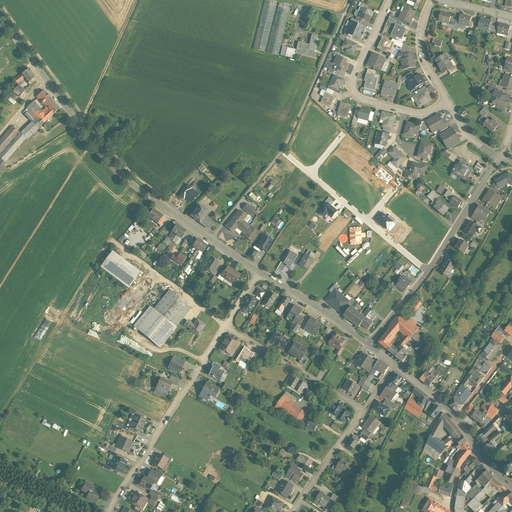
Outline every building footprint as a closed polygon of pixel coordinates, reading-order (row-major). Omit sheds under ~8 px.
[(277,2),(270,0),(265,0),(253,49),(265,52),(277,2)] [(279,2),(267,52),(279,55),(291,5),(279,2)] [(366,9),(360,7),(362,8),(360,12),(371,17),(373,13),(366,9)] [(415,13),(403,7),(398,18),(410,24),(415,13)] [(371,17),(360,12),(358,17),(356,16),(362,19),(369,22),(371,17)] [(451,15),(443,13),(443,12),(441,12),(438,21),(442,22),(443,22),(449,23),(449,24),(450,19),(451,14),(451,15)] [(469,17),(461,15),(459,21),(458,24),(459,25),(459,24),(465,25),(464,26),(469,27),(470,23),(473,24),(473,22),(470,21),(471,17),(469,17)] [(490,22),(482,20),(482,19),(480,19),(477,28),(482,30),(482,29),(488,30),(488,31),(490,25),(491,21),(490,21),(490,22)] [(357,25),(351,22),(346,33),(352,36),(360,39),(365,28),(357,25)] [(395,25),(391,35),(399,39),(401,36),(403,37),(406,29),(401,27),(396,24),(395,25)] [(507,26),(499,24),(500,24),(499,24),(498,27),(497,33),(497,32),(503,34),(503,35),(507,36),(509,30),(510,26),(507,26)] [(310,45),(299,42),(297,48),(301,49),(300,52),(307,54),(307,55),(315,58),(317,53),(314,52),(318,37),(312,35),(310,45)] [(388,40),(382,38),(378,48),(382,50),(383,48),(390,51),(394,43),(388,40)] [(440,40),(434,39),(432,45),(441,47),(442,44),(439,43),(440,40)] [(357,45),(346,40),(345,41),(343,47),(349,50),(348,52),(353,54),(357,45)] [(283,46),(281,55),(294,59),(296,50),(283,46)] [(385,59),(373,53),(368,65),(373,67),(374,66),(380,69),(385,59)] [(411,53),(404,55),(405,59),(401,60),(403,69),(415,67),(412,53),(411,53)] [(445,54),(435,60),(443,73),(448,70),(453,67),(445,54)] [(341,57),(337,55),(336,57),(333,63),(339,66),(338,69),(345,73),(345,72),(349,64),(345,62),(346,60),(341,57)] [(453,67),(448,70),(450,74),(458,69),(456,65),(453,67)] [(14,80),(17,84),(21,81),(22,84),(26,81),(28,84),(35,78),(28,69),(14,80)] [(367,73),(366,73),(365,79),(366,79),(364,88),(375,91),(378,79),(374,78),(375,75),(373,75),(367,73)] [(420,74),(414,78),(413,77),(410,73),(404,76),(410,86),(412,85),(414,88),(424,82),(420,74)] [(511,77),(504,75),(502,81),(500,86),(511,90),(511,77)] [(344,80),(334,76),(329,86),(338,90),(341,83),(343,84),(344,80)] [(397,85),(385,82),(381,95),(387,96),(387,94),(394,96),(396,90),(397,85)] [(20,97),(25,91),(23,89),(19,86),(18,85),(13,91),(20,97)] [(418,94),(416,95),(414,96),(416,100),(415,101),(419,107),(431,100),(428,94),(429,93),(426,89),(418,94)] [(0,171),(7,165),(4,163),(17,148),(19,150),(21,148),(19,147),(25,140),(26,141),(27,140),(33,135),(34,136),(37,133),(36,132),(41,127),(41,126),(44,123),(53,114),(59,109),(50,98),(44,91),(36,97),(48,111),(43,115),(41,113),(43,112),(33,102),(26,108),(28,111),(24,114),(31,122),(20,132),(13,126),(0,139),(0,171)] [(497,92),(495,91),(493,97),(496,97),(494,102),(497,103),(496,104),(500,105),(499,106),(505,108),(507,109),(510,101),(509,101),(510,96),(497,92)] [(326,92),(325,92),(321,103),(330,107),(335,97),(332,95),(326,92)] [(341,102),(338,115),(347,118),(348,114),(347,114),(349,105),(351,105),(341,102)] [(370,112),(361,109),(359,116),(358,118),(359,118),(368,121),(370,112)] [(396,116),(382,113),(381,119),(385,120),(384,127),(391,129),(392,129),(396,116)] [(435,117),(427,122),(429,127),(432,131),(439,127),(441,131),(448,127),(446,124),(445,125),(438,114),(434,117),(435,117)] [(493,119),(490,122),(485,118),(481,122),(492,132),(498,125),(494,122),(495,120),(493,119)] [(418,125),(407,122),(404,135),(413,137),(414,130),(418,131),(419,126),(419,125),(418,125)] [(452,128),(440,135),(448,149),(451,148),(449,144),(458,139),(458,138),(454,132),(455,132),(452,128)] [(384,134),(378,132),(375,144),(385,146),(388,135),(384,134)] [(458,139),(449,144),(451,148),(461,142),(458,138),(458,139)] [(432,145),(421,142),(417,157),(423,158),(426,159),(428,153),(427,153),(428,149),(431,150),(432,145)] [(384,147),(375,157),(377,159),(382,155),(386,150),(384,147)] [(406,158),(394,147),(388,153),(396,160),(392,163),(397,168),(406,158)] [(455,155),(447,150),(441,153),(440,154),(452,161),(455,155)] [(462,159),(455,155),(452,161),(458,165),(460,162),(462,159)] [(483,164),(478,161),(474,169),(479,172),(483,164)] [(472,169),(460,162),(458,165),(453,173),(457,176),(466,181),(472,169)] [(426,166),(412,163),(410,171),(408,176),(414,178),(416,172),(424,174),(426,166)] [(202,173),(206,169),(202,165),(197,169),(202,173)] [(375,175),(378,179),(379,178),(386,184),(387,184),(392,177),(381,168),(375,175)] [(511,174),(508,173),(495,180),(495,181),(499,187),(499,188),(506,184),(506,183),(509,181),(511,182),(511,174)] [(377,181),(384,187),(386,184),(379,178),(378,179),(377,181)] [(195,191),(191,188),(187,185),(179,196),(183,199),(185,197),(187,198),(186,199),(191,203),(194,199),(195,200),(196,199),(195,199),(198,196),(194,193),(195,191)] [(440,185),(436,191),(441,194),(447,198),(450,193),(440,185)] [(501,196),(489,189),(482,200),(492,206),(494,203),(496,204),(501,197),(501,196)] [(432,191),(427,197),(433,202),(434,200),(436,198),(438,196),(432,191)] [(447,198),(446,199),(451,202),(455,197),(450,193),(447,198)] [(369,202),(372,199),(365,194),(363,197),(369,202)] [(370,202),(369,202),(363,197),(361,195),(355,204),(363,210),(370,202)] [(462,201),(455,196),(455,197),(451,202),(450,203),(458,208),(458,207),(459,208),(460,206),(460,205),(462,201)] [(329,198),(323,205),(325,207),(328,203),(331,206),(334,202),(329,198)] [(435,207),(435,208),(442,215),(448,209),(440,202),(438,204),(435,207)] [(324,218),(327,214),(332,218),(338,211),(331,206),(328,203),(325,207),(323,210),(320,214),(324,218)] [(247,204),(243,209),(250,215),(254,210),(247,204)] [(207,211),(198,205),(190,216),(200,222),(200,221),(203,217),(207,211)] [(489,212),(479,205),(478,207),(477,207),(476,210),(473,215),(479,219),(480,218),(484,221),(489,212)] [(163,216),(153,209),(148,217),(157,224),(163,217),(163,216)] [(246,216),(239,210),(232,219),(239,224),(242,220),(242,221),(243,221),(246,216)] [(220,217),(214,213),(211,218),(216,222),(220,217)] [(387,229),(393,222),(387,218),(382,213),(376,220),(387,229)] [(275,214),(270,221),(278,227),(280,225),(282,226),(284,223),(281,221),(282,220),(275,214)] [(394,223),(396,221),(389,215),(387,218),(393,222),(394,223)] [(213,224),(203,217),(200,221),(210,228),(213,224)] [(232,219),(226,227),(233,232),(234,231),(236,228),(237,228),(236,227),(239,224),(232,219)] [(242,221),(242,220),(239,224),(245,229),(247,231),(250,226),(243,221),(242,221)] [(210,228),(200,221),(200,222),(209,229),(210,228)] [(476,225),(470,221),(468,225),(469,225),(465,232),(472,236),(476,230),(479,233),(482,228),(476,225)] [(245,229),(239,224),(236,227),(237,228),(236,228),(241,232),(242,232),(245,229)] [(181,228),(176,225),(172,232),(175,234),(176,235),(181,228)] [(259,232),(250,226),(247,231),(244,235),(243,236),(253,242),(259,232)] [(181,228),(176,235),(178,236),(181,239),(186,232),(181,228)] [(170,240),(165,236),(161,241),(166,245),(165,247),(167,249),(172,242),(170,240)] [(264,236),(260,241),(257,247),(265,252),(268,246),(271,241),(264,236)] [(197,239),(193,246),(196,249),(197,250),(202,243),(197,239)] [(369,249),(376,255),(385,244),(378,239),(372,246),(369,249)] [(469,245),(460,239),(455,248),(463,254),(469,245)] [(473,241),(470,246),(475,249),(478,244),(473,241)] [(202,243),(197,250),(199,251),(202,253),(207,246),(202,243)] [(367,252),(369,249),(372,246),(370,243),(364,250),(367,252)] [(376,255),(383,261),(386,257),(392,250),(385,244),(376,255)] [(252,249),(248,255),(253,259),(257,252),(252,249)] [(140,272),(112,251),(100,267),(128,288),(140,272)] [(291,251),(283,263),(286,265),(287,265),(286,266),(290,268),(298,255),(291,251)] [(179,254),(174,261),(181,266),(186,259),(179,254)] [(305,255),(299,266),(308,270),(313,260),(305,255)] [(451,257),(448,255),(445,260),(446,261),(447,261),(452,264),(453,261),(451,257)] [(216,259),(211,256),(207,261),(208,262),(206,266),(209,268),(208,271),(213,274),(216,270),(215,269),(219,263),(215,260),(216,259)] [(380,264),(383,266),(389,259),(386,257),(383,261),(380,264)] [(446,261),(440,272),(443,274),(443,275),(445,277),(446,276),(447,277),(450,273),(454,266),(452,264),(447,261),(446,261)] [(281,262),(276,269),(282,273),(286,265),(283,263),(281,262)] [(403,268),(398,264),(394,268),(400,272),(403,268)] [(240,275),(228,267),(221,277),(233,284),(240,275)] [(217,278),(211,274),(208,280),(213,284),(217,278)] [(411,283),(404,278),(406,275),(403,274),(397,281),(400,283),(397,286),(404,292),(411,283)] [(329,291),(332,293),(337,286),(335,284),(329,291)] [(264,293),(259,289),(255,295),(261,298),(264,293)] [(191,308),(169,290),(153,310),(176,327),(191,308)] [(333,306),(342,296),(335,290),(332,293),(326,300),(333,306)] [(269,292),(262,304),(269,309),(277,297),(269,292)] [(349,301),(342,296),(333,306),(341,312),(346,306),(349,302),(349,301)] [(251,297),(250,297),(247,300),(248,301),(246,303),(245,304),(243,307),(243,308),(249,312),(251,308),(253,308),(254,305),(254,304),(256,300),(251,297)] [(290,300),(284,297),(280,304),(283,306),(285,307),(290,300)] [(349,308),(355,301),(352,298),(349,301),(349,302),(346,306),(349,308)] [(415,299),(407,308),(413,313),(421,304),(415,299)] [(356,301),(355,301),(351,307),(357,312),(360,307),(357,305),(358,303),(356,301)] [(302,311),(294,305),(290,311),(286,318),(293,322),(297,315),(299,316),(302,311)] [(160,347),(176,327),(153,310),(150,307),(134,326),(160,347)] [(359,315),(357,317),(354,315),(357,312),(351,307),(343,316),(358,327),(361,324),(365,319),(359,315)] [(366,317),(371,322),(375,317),(369,313),(366,317)] [(258,315),(254,314),(250,322),(254,324),(258,315)] [(293,322),(292,324),(294,325),(290,330),(294,333),(297,328),(298,326),(299,326),(303,319),(299,316),(297,315),(293,322)] [(410,318),(407,321),(400,316),(398,319),(411,330),(412,330),(417,324),(410,318)] [(365,319),(361,324),(368,330),(373,323),(371,322),(367,318),(366,317),(365,319)] [(316,322),(310,318),(304,329),(314,336),(321,324),(317,321),(316,322)] [(197,319),(193,325),(187,321),(184,325),(190,329),(189,330),(199,337),(202,333),(201,332),(205,325),(197,319)] [(398,319),(393,325),(399,329),(399,330),(406,336),(411,330),(398,319)] [(393,325),(388,331),(393,336),(399,330),(399,329),(393,325)] [(333,330),(327,327),(324,332),(330,335),(333,330)] [(305,332),(300,329),(296,334),(301,338),(305,332)] [(406,336),(395,350),(398,352),(399,351),(402,347),(411,338),(414,333),(415,332),(412,330),(411,330),(406,336)] [(388,331),(378,343),(384,348),(388,344),(394,337),(393,336),(388,331)] [(504,338),(495,331),(491,337),(493,338),(500,343),(504,338)] [(344,341),(338,337),(339,336),(335,333),(334,335),(328,343),(329,343),(329,344),(329,345),(331,346),(332,346),(332,345),(335,347),(336,345),(339,347),(340,348),(340,347),(344,341)] [(414,333),(411,338),(418,344),(422,339),(414,333)] [(271,343),(277,347),(283,337),(277,334),(276,336),(271,343)] [(283,337),(277,347),(283,350),(287,342),(288,341),(283,337)] [(228,338),(226,338),(220,348),(228,353),(235,343),(229,340),(229,338),(228,338)] [(500,343),(493,338),(481,354),(486,358),(489,360),(494,354),(495,355),(502,344),(500,343)] [(235,343),(228,353),(231,355),(238,345),(235,343)] [(306,350),(294,343),(288,353),(292,355),(296,358),(300,360),(302,357),(306,350)] [(244,347),(235,361),(239,363),(240,362),(246,366),(249,361),(254,354),(248,350),(249,350),(244,347)] [(402,353),(399,351),(398,352),(395,350),(391,347),(388,351),(402,362),(407,357),(402,353)] [(254,354),(249,361),(253,363),(258,355),(254,353),(254,354)] [(365,356),(362,354),(360,357),(356,364),(362,367),(368,358),(367,357),(366,358),(365,357),(365,356)] [(184,361),(174,356),(172,360),(182,364),(184,361)] [(307,360),(302,357),(300,360),(299,362),(304,366),(307,360)] [(368,358),(362,367),(367,371),(373,362),(373,361),(370,359),(370,360),(368,359),(368,358)] [(382,362),(379,359),(378,360),(376,363),(371,373),(374,375),(376,370),(379,372),(376,377),(380,380),(389,367),(382,363),(382,362)] [(182,364),(172,360),(170,364),(172,365),(170,369),(171,370),(173,371),(174,371),(179,373),(182,368),(181,367),(182,364)] [(435,365),(433,368),(436,370),(441,363),(437,361),(435,365)] [(373,362),(367,371),(371,373),(376,363),(373,362)] [(492,366),(485,362),(482,366),(488,371),(492,366)] [(443,377),(449,368),(441,363),(436,370),(432,374),(435,377),(438,374),(443,377)] [(507,374),(510,369),(503,364),(500,369),(507,374)] [(220,381),(224,372),(219,370),(213,367),(208,375),(220,381)] [(478,372),(472,368),(468,374),(468,375),(472,377),(480,383),(484,377),(478,372)] [(425,373),(420,379),(424,382),(429,376),(427,375),(425,373)] [(396,374),(393,378),(392,377),(389,381),(390,382),(387,386),(394,392),(398,387),(396,386),(402,379),(396,374)] [(429,376),(424,382),(428,386),(435,377),(432,374),(430,377),(429,376)] [(179,379),(171,375),(168,382),(171,383),(172,382),(177,385),(179,379)] [(468,375),(462,384),(465,387),(466,386),(466,385),(469,382),(472,377),(468,375)] [(300,381),(294,377),(292,377),(288,385),(295,389),(300,381)] [(367,379),(362,377),(358,385),(362,387),(366,381),(367,379)] [(480,383),(472,377),(469,382),(477,387),(480,383)] [(168,382),(161,379),(156,390),(162,393),(166,395),(172,383),(171,383),(168,382)] [(359,386),(348,380),(343,388),(354,395),(359,386)] [(300,381),(295,389),(301,393),(306,386),(306,384),(300,381)] [(499,391),(504,395),(511,386),(507,382),(499,391)] [(219,389),(207,383),(204,390),(203,389),(202,391),(209,394),(207,397),(209,398),(211,394),(215,396),(219,389)] [(465,387),(462,384),(455,394),(459,398),(462,394),(460,393),(462,390),(464,391),(466,393),(467,392),(468,390),(466,389),(465,388),(465,387)] [(394,392),(387,386),(379,396),(386,399),(391,402),(397,394),(394,392)] [(427,397),(415,387),(413,392),(422,399),(419,402),(424,406),(427,398),(427,397)] [(209,394),(202,391),(199,396),(206,399),(207,397),(209,394)] [(285,392),(274,409),(288,418),(288,417),(295,406),(293,404),(296,400),(295,399),(296,399),(285,392)] [(459,398),(455,394),(454,397),(449,405),(457,412),(463,405),(459,401),(460,400),(460,399),(459,398)] [(501,396),(499,400),(506,405),(508,401),(501,396)] [(391,402),(386,399),(382,404),(389,408),(390,406),(392,402),(391,402)] [(325,407),(315,400),(308,410),(318,417),(325,407)] [(382,404),(377,401),(372,409),(385,417),(389,409),(389,408),(382,404)] [(418,404),(413,401),(410,407),(420,414),(422,409),(423,408),(418,404)] [(484,411),(487,413),(488,413),(487,412),(491,406),(487,403),(487,404),(485,402),(480,408),(484,411)] [(336,404),(335,405),(330,412),(337,417),(343,409),(343,407),(337,404),(336,404)] [(441,410),(435,405),(430,412),(428,414),(434,418),(441,410)] [(474,410),(469,405),(465,411),(469,415),(474,410)] [(295,406),(288,417),(299,423),(301,420),(302,420),(306,414),(295,406)] [(492,407),(491,406),(487,412),(488,413),(487,415),(491,419),(498,410),(492,407)] [(349,413),(343,409),(337,417),(336,418),(343,422),(344,422),(345,420),(346,421),(349,417),(348,416),(349,414),(349,413)] [(469,415),(469,416),(481,424),(483,423),(488,413),(484,411),(481,415),(474,410),(469,415)] [(458,430),(444,413),(440,419),(443,424),(444,424),(448,430),(450,431),(452,434),(458,430)] [(143,419),(135,415),(132,421),(143,426),(146,420),(143,419)] [(487,415),(483,423),(485,426),(491,419),(487,415)] [(380,422),(371,416),(362,427),(371,434),(380,422)] [(301,420),(299,423),(314,431),(318,424),(311,419),(308,424),(302,420),(301,420)] [(443,424),(440,419),(431,434),(431,435),(435,438),(436,437),(443,424)] [(143,426),(132,421),(129,427),(137,431),(140,432),(143,426)] [(492,424),(486,431),(489,433),(495,428),(492,424)] [(452,434),(451,435),(456,440),(458,439),(462,436),(458,430),(452,434)] [(368,437),(361,433),(359,436),(366,441),(368,438),(368,437)] [(485,438),(482,434),(476,438),(483,449),(489,445),(487,442),(485,438)] [(435,438),(431,435),(426,444),(431,447),(437,439),(436,439),(435,438)] [(456,440),(451,435),(446,440),(447,442),(448,442),(450,445),(456,440)] [(359,440),(354,436),(352,438),(351,438),(347,444),(353,449),(358,443),(359,440)] [(462,436),(458,439),(460,441),(453,447),(453,448),(456,452),(459,449),(460,448),(465,443),(466,442),(462,436)] [(133,443),(121,437),(116,447),(128,453),(133,443)] [(437,439),(431,447),(434,449),(440,442),(437,439)] [(444,444),(440,442),(434,449),(441,454),(448,447),(444,444)] [(465,443),(460,448),(463,452),(459,457),(464,460),(467,456),(471,451),(465,443)] [(489,445),(483,449),(488,458),(496,452),(496,451),(491,443),(489,445)] [(117,449),(107,444),(105,448),(110,450),(115,453),(117,449)] [(431,447),(426,444),(423,451),(433,459),(438,458),(441,454),(434,449),(431,447)] [(447,457),(446,458),(450,460),(452,457),(454,455),(454,454),(451,451),(447,457)] [(163,457),(158,453),(152,463),(162,469),(167,461),(163,458),(164,457),(163,457)] [(172,458),(165,453),(163,457),(164,457),(163,458),(167,461),(170,463),(172,458)] [(438,458),(447,465),(450,460),(446,458),(447,457),(441,454),(438,458)] [(304,458),(300,455),(297,460),(301,463),(308,468),(307,467),(310,464),(312,461),(305,457),(304,458)] [(116,457),(114,456),(112,462),(124,467),(127,462),(116,457)] [(452,457),(450,460),(447,465),(449,466),(453,469),(454,466),(457,460),(452,457)] [(459,457),(457,460),(454,466),(459,468),(462,463),(464,460),(459,457)] [(475,458),(467,465),(471,469),(473,467),(474,465),(477,467),(481,464),(475,458)] [(344,463),(341,461),(339,464),(337,462),(335,465),(335,466),(339,469),(338,470),(343,474),(348,466),(348,465),(348,464),(346,462),(344,463)] [(124,467),(112,462),(109,467),(111,468),(122,473),(124,467)] [(486,471),(481,464),(477,467),(474,471),(470,476),(473,479),(477,474),(480,477),(486,471)] [(292,466),(286,475),(298,482),(303,475),(299,473),(300,471),(297,468),(293,466),(292,467),(292,466)] [(459,468),(454,466),(453,469),(449,466),(446,471),(446,472),(447,473),(455,476),(459,468)] [(155,473),(151,471),(147,478),(154,482),(156,484),(160,477),(161,476),(155,473)] [(282,476),(274,471),(272,476),(280,480),(282,476)] [(493,479),(486,471),(480,477),(475,483),(478,486),(481,484),(483,486),(485,488),(493,479)] [(455,476),(447,473),(446,477),(444,481),(449,483),(451,484),(455,476)] [(432,477),(428,475),(423,486),(426,487),(431,490),(433,486),(434,485),(436,480),(436,479),(436,478),(432,477)] [(470,476),(465,481),(464,482),(467,485),(473,479),(470,476)] [(147,478),(144,477),(140,484),(149,490),(154,482),(147,478)] [(503,487),(493,479),(485,488),(482,491),(485,493),(487,495),(494,488),(498,492),(503,487)] [(293,486),(283,480),(281,485),(282,485),(278,493),(285,497),(290,488),(291,489),(293,486)] [(465,481),(460,480),(458,488),(465,494),(466,494),(472,489),(467,485),(464,482),(465,481)] [(90,486),(85,483),(85,484),(82,490),(89,494),(87,498),(91,500),(91,499),(96,501),(100,493),(92,489),(93,487),(90,486)] [(449,483),(448,490),(440,488),(438,493),(450,497),(452,488),(453,484),(451,484),(449,483)] [(440,488),(434,485),(433,486),(431,490),(438,493),(440,488)] [(465,494),(458,488),(457,492),(454,509),(455,511),(461,511),(463,510),(464,504),(465,494)] [(480,489),(479,488),(469,497),(470,498),(472,501),(474,499),(482,491),(480,489)] [(159,493),(152,489),(149,494),(156,498),(159,493)] [(482,491),(474,499),(477,501),(485,493),(482,491)] [(505,494),(504,495),(497,499),(503,507),(511,499),(511,494),(508,491),(505,494)] [(148,499),(136,492),(132,499),(131,498),(129,502),(140,509),(144,502),(146,503),(148,499)] [(330,499),(320,493),(314,502),(324,509),(323,510),(326,511),(327,511),(334,502),(334,501),(331,499),(330,499)] [(338,498),(333,494),(331,499),(334,501),(334,502),(344,510),(348,506),(338,498)] [(156,498),(152,496),(148,502),(154,505),(157,499),(156,498)] [(283,504),(271,497),(268,503),(269,503),(266,509),(271,511),(275,511),(278,507),(281,508),(283,504)] [(470,498),(464,504),(463,510),(467,505),(472,501),(470,498)] [(263,502),(257,499),(254,505),(256,506),(259,508),(263,502)] [(434,502),(429,499),(422,511),(424,511),(429,511),(435,511),(436,510),(434,509),(437,504),(434,502)] [(477,501),(474,499),(472,501),(467,505),(473,511),(474,511),(475,511),(476,511),(477,511),(482,506),(480,504),(477,501)] [(495,506),(489,511),(496,511),(503,507),(497,499),(493,504),(495,506)] [(511,511),(511,499),(503,507),(497,511),(511,511)]
